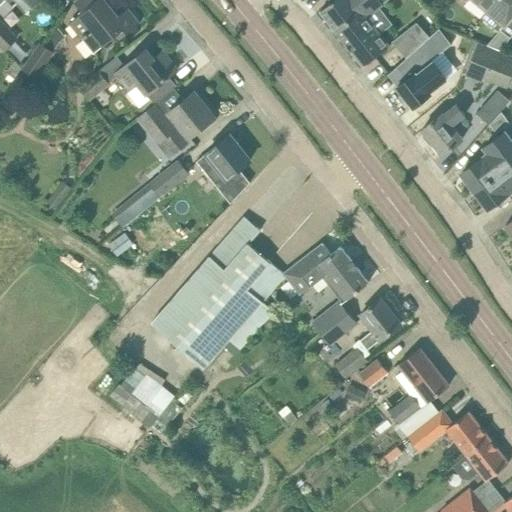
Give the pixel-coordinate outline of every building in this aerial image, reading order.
[(76,0),(74,2),(82,12),(69,22),(94,53),(118,34),(121,37),(140,23),(128,8),(118,15),(106,0),(76,0)] [(333,0),(320,11),(342,38),(367,18),(384,5),(379,0),(333,0)] [(464,0),(467,1),(467,0),(476,0),(488,9),(495,0),(464,0)] [(511,0),(495,0),(488,9),(482,17),(499,31),(500,30),(510,38),(511,35),(511,0)] [(367,18),(342,38),(363,66),(389,46),(367,18)] [(0,45),(5,51),(6,50),(14,42),(17,39),(0,21),(0,45)] [(424,41),(412,26),(394,42),(406,57),(424,41)] [(440,28),(397,66),(406,79),(397,86),(413,107),(432,93),(431,91),(447,79),(432,59),(452,44),(440,28)] [(36,78),(54,52),(40,42),(22,68),(23,69),(19,75),(30,83),(34,77),(36,78)] [(506,86),(511,72),(511,57),(479,44),(468,70),(506,86)] [(138,83),(154,103),(177,85),(169,76),(177,70),(162,51),(153,58),(146,49),(116,73),(129,90),(138,83)] [(110,83),(99,70),(79,87),(91,100),(110,83)] [(162,140),(172,153),(190,139),(188,137),(215,116),(194,91),(168,112),(169,113),(167,115),(157,103),(139,118),(159,142),(162,140)] [(443,113),(438,117),(422,129),(442,155),(463,138),(452,125),(465,115),(456,104),(443,114),(443,113)] [(470,118),(462,126),(472,137),(480,129),(470,118)] [(511,139),(505,131),(484,147),(488,152),(461,173),(474,190),(511,161),(511,139)] [(217,186),(250,160),(230,135),(197,161),(217,186)] [(511,161),(474,190),(488,208),(511,190),(511,161)] [(162,196),(189,175),(179,162),(151,183),(162,196)] [(56,208),(78,181),(69,173),(47,201),(56,208)] [(162,196),(151,183),(119,208),(118,220),(122,225),(160,196),(161,197),(162,196)] [(245,216),(152,323),(204,368),(285,275),(249,243),(260,230),(245,216)] [(295,264),(288,269),(293,276),(290,278),(300,292),(322,276),(327,272),(347,299),(369,282),(341,246),(331,253),(323,243),(295,264)] [(381,298),(365,310),(360,314),(372,330),(353,345),(356,348),(335,364),(345,377),(351,373),(367,361),(365,358),(370,353),(368,350),(401,324),(381,298)] [(316,318),(311,322),(321,335),(349,314),(339,300),(316,318)] [(339,336),(333,327),(327,332),(334,340),(339,336)] [(403,369),(395,375),(411,395),(419,405),(421,407),(429,401),(431,399),(433,398),(449,385),(420,347),(404,360),(399,363),(403,369)] [(360,374),(369,385),(388,371),(379,360),(360,374)] [(147,374),(124,405),(151,426),(174,395),(147,374)] [(313,424),(326,415),(319,406),(307,415),(313,424)] [(420,451),(447,429),(467,454),(489,437),(469,411),(453,423),(442,410),(408,436),(420,451)] [(489,437),(467,454),(453,465),(463,478),(470,479),(480,471),(487,480),(509,462),(489,437)] [(468,511),(481,502),(473,491),(472,489),(444,511),(468,511)] [(489,511),(481,502),(468,511),(489,511)]
